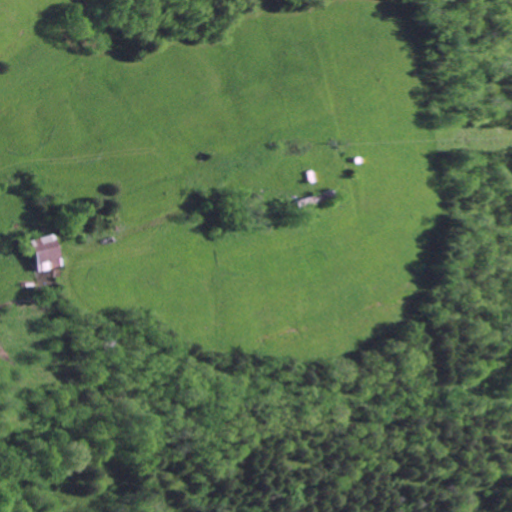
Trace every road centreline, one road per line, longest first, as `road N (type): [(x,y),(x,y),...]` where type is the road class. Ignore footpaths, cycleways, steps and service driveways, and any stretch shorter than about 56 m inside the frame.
road 1 (residential): [(384,351),(205,351),(51,282),(0,284)]
road 2 (residential): [(511,380),(482,356),(384,351)]
